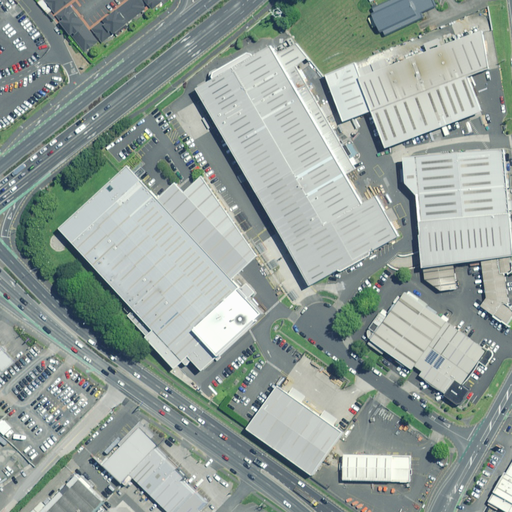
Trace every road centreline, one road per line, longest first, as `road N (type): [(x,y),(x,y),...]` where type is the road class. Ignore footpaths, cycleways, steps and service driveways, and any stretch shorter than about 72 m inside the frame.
road 1 (secondary): [(5,258),(74,325),(333,511)]
road 2 (secondary): [(303,511),(74,346)]
road 3 (primary): [(249,0),(32,176)]
road 4 (primary): [(0,167),(171,30)]
road 5 (unclassified): [(478,446),(331,345),(318,321)]
